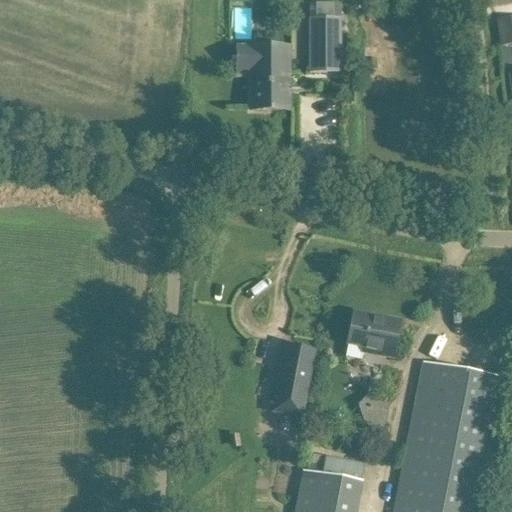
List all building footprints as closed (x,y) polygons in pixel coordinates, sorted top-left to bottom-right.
[(310,74),(340,73),(340,18),(310,19),(310,74)] [(501,44),(511,42),(511,19),(498,21),(501,44)] [(251,110),(287,110),(287,49),(251,50),(251,110)] [(392,358),(395,343),(399,323),(354,314),(348,344),(345,358),(362,361),(364,352),(377,355),(392,358)] [(303,413),(314,352),(285,346),(281,368),(284,369),(277,408),(303,413)] [(480,511),(502,400),(506,380),(424,364),(394,511),(480,511)] [(370,392),(360,418),(384,427),(394,401),(370,392)] [(307,464),(304,483),(320,486),(318,495),(357,503),(365,465),(325,457),(323,467),(307,464)]
